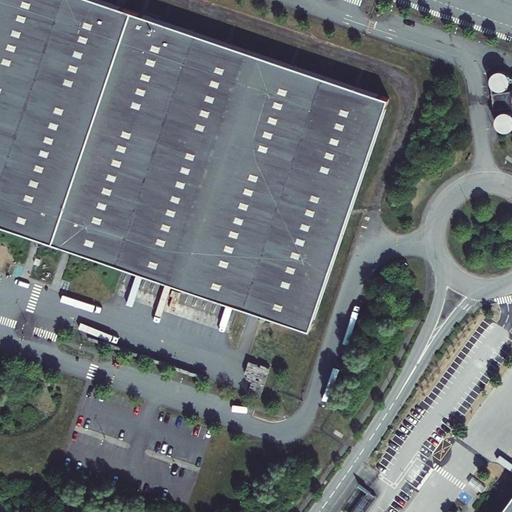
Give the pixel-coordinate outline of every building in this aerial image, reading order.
[(389,99),(97,0),(0,0),(0,225),(310,331),(389,99)] [(495,90),(511,85),(511,80),(508,68),(490,73),(495,90)] [(510,131),(511,127),(511,111),(506,108),(496,122),(510,131)] [(369,490),(352,511),(365,511),(377,496),(369,490)] [(511,511),(511,497),(501,511),(511,511)]
